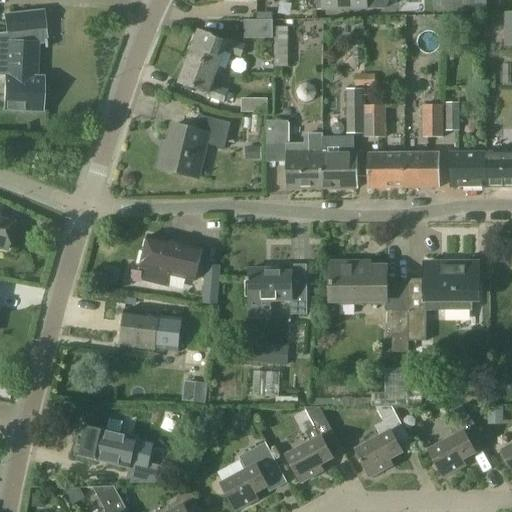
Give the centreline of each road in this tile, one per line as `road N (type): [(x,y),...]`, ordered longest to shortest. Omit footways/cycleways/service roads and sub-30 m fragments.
road 1 (residential): [(86,209),(235,207),(369,217),(511,205)]
road 2 (residential): [(6,511),(86,209)]
road 3 (residential): [(86,209),(161,0)]
road 4 (residential): [(331,511),(345,504),(511,507)]
